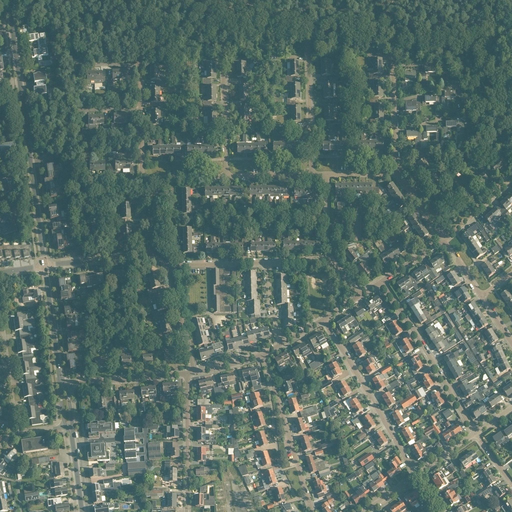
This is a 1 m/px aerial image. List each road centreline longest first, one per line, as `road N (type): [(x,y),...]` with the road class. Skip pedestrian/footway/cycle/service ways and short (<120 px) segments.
road 1 (tertiary): [(44,267),(13,0)]
road 2 (residential): [(415,476),(323,320)]
road 3 (residential): [(475,434),(382,282)]
road 4 (residential): [(311,511),(263,354)]
road 5 (residential): [(511,113),(482,48),(393,42)]
road 6 (residential): [(227,176),(222,33)]
road 7 (residential): [(311,174),(306,37)]
road 8 (residential): [(185,511),(186,374)]
road 9 (residential): [(61,385),(186,374)]
road 10 (residential): [(11,431),(16,418),(0,312)]
